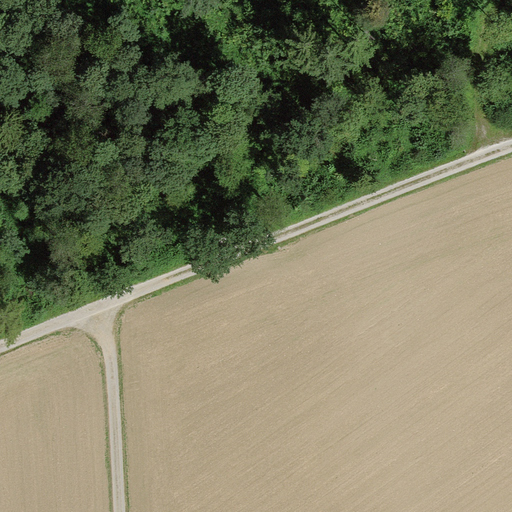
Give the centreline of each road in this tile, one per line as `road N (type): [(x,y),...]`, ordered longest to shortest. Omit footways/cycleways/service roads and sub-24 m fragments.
road 1 (track): [(511,133),(0,344)]
road 2 (track): [(103,301),(120,511)]
road 3 (track): [(477,0),(485,140)]
